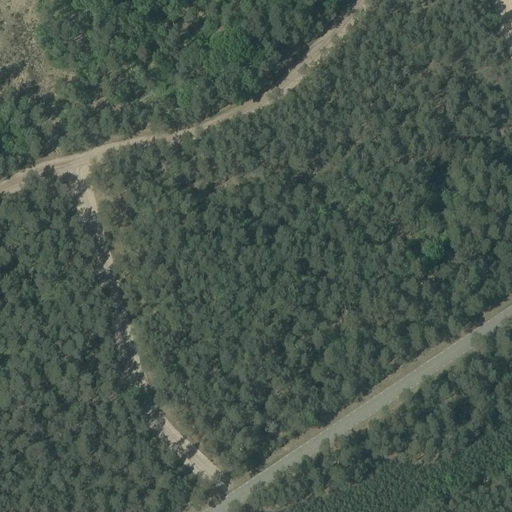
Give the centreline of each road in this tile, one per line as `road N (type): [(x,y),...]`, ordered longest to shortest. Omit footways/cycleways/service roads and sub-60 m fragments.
road 1 (track): [(0,193),(253,105),(294,74),(360,0)]
road 2 (track): [(67,164),(146,402),(233,497)]
